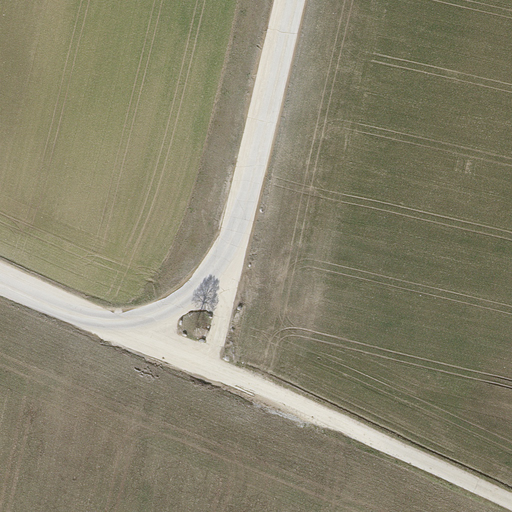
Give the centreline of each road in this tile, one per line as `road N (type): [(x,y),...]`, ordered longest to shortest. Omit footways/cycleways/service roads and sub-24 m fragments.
road 1 (track): [(0,276),(511,503)]
road 2 (track): [(202,370),(290,0)]
